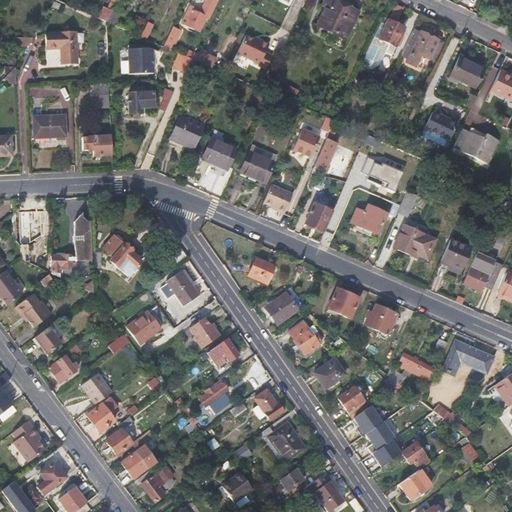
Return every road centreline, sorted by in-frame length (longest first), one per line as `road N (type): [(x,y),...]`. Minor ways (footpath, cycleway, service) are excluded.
road 1 (residential): [(175,195),(176,220),(381,511)]
road 2 (residential): [(511,340),(175,195)]
road 3 (residential): [(0,344),(126,511)]
road 4 (residential): [(175,195),(130,183),(0,188)]
